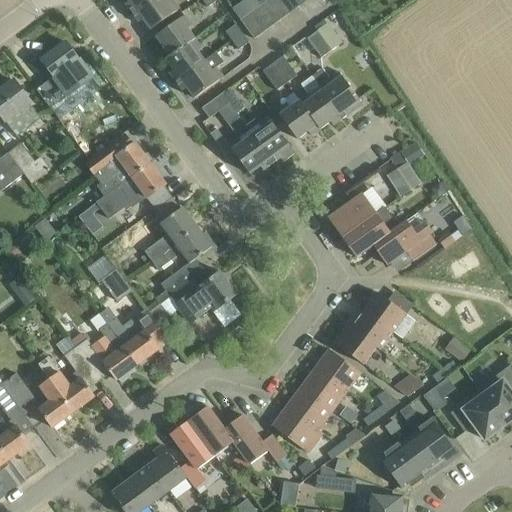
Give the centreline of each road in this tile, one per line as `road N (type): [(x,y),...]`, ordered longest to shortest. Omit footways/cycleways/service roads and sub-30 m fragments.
road 1 (residential): [(65,470),(209,367),(259,380),(336,277),(280,196)]
road 2 (residential): [(78,0),(239,218),(280,196)]
road 3 (residential): [(280,196),(396,116)]
